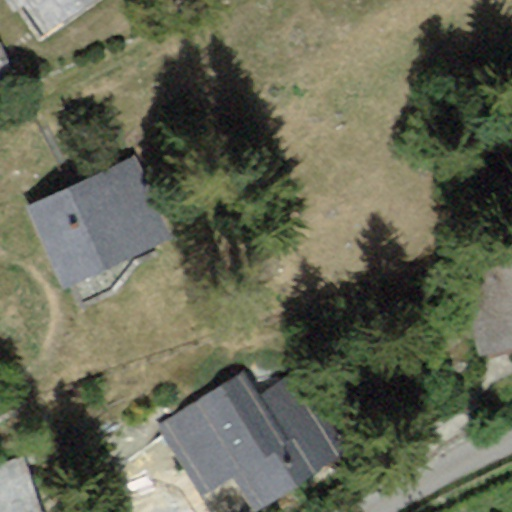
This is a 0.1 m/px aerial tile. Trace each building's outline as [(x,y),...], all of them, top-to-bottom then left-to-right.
[(37,0),(59,30),(101,0),(37,0)] [(44,208),(74,282),(183,238),(153,164),(44,208)] [(511,268),(486,276),(509,358),(511,356),(511,268)] [(256,386),(181,433),(221,491),(263,468),(285,500),(363,446),(315,375),(268,404),(256,386)] [(0,475),(0,511),(61,511),(47,462),(0,475)]
